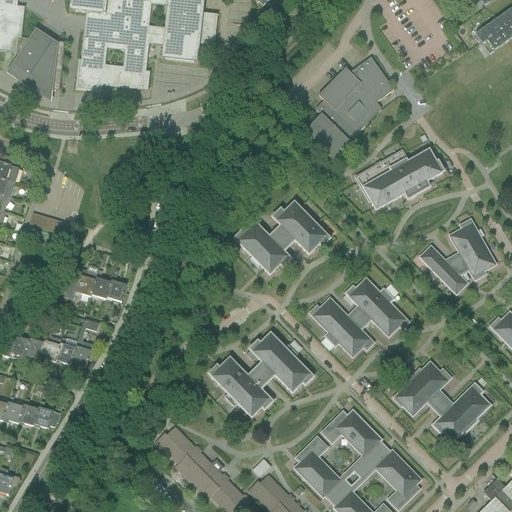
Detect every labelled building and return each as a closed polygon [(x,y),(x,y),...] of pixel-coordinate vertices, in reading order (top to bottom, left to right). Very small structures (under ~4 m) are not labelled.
[(0,0),(0,51),(16,53),(23,53),(8,75),(38,95),(41,96),(43,96),(51,97),(50,97),(51,92),(59,93),(65,44),(55,43),(55,45),(37,32),(31,40),(21,39),(24,8),(17,7),(17,0),(0,0)] [(70,0),(69,12),(85,14),(80,62),(82,62),(80,81),(76,80),(75,90),(101,93),(102,87),(129,90),(129,86),(148,88),(149,73),(145,72),(148,45),(162,47),(161,60),(197,63),(199,45),(214,46),(217,16),(203,15),(204,0),(70,0)] [(511,0),(478,0),(484,7),(493,0),(511,0),(511,9),(474,36),(488,56),(511,39),(511,0)] [(373,106),(376,104),(394,91),(371,59),(349,74),(345,70),(318,97),(323,102),(315,111),(321,116),(303,133),(334,163),(351,145),(349,143),(368,124),(365,121),(377,112),(373,106)] [(274,116),(278,112),(274,107),(269,112),(274,116)] [(376,168),(355,180),(358,185),(359,184),(369,202),(368,202),(368,203),(370,203),(375,212),(403,196),(407,202),(409,201),(409,200),(417,196),(416,195),(420,193),(421,194),(429,190),(425,184),(443,174),(437,164),(435,165),(428,152),(407,164),(401,153),(380,165),(379,163),(375,166),(376,168)] [(0,180),(14,185),(19,170),(9,167),(11,160),(0,156),(0,180)] [(326,172),(331,177),(335,173),(330,168),(326,172)] [(0,196),(10,199),(14,185),(0,180),(0,196)] [(242,232),(233,241),(252,259),(260,267),(259,267),(269,277),(279,267),(282,270),(290,261),(283,254),(285,252),(290,247),(294,242),(308,257),(318,247),(321,249),(329,241),(311,222),(311,223),(303,215),(303,214),(293,205),(283,215),(280,211),(271,219),(280,228),(268,239),(254,225),(244,235),(242,232)] [(28,227),(34,229),(38,217),(32,215),(28,227)] [(34,229),(40,231),(44,218),(38,217),(34,229)] [(40,231),(46,233),(50,220),(44,218),(40,231)] [(46,233),(52,234),(55,222),(50,220),(46,233)] [(52,234),(58,236),(61,224),(55,222),(52,234)] [(430,249),(419,260),(455,297),(466,286),(459,278),(468,272),(474,282),(484,277),(482,274),(495,266),(488,255),(487,255),(481,245),(483,245),(470,222),(459,228),(461,231),(449,238),(459,255),(457,256),(454,258),(456,259),(453,263),(450,260),(447,262),(446,262),(444,263),(430,249)] [(58,236),(63,238),(67,225),(61,224),(58,236)] [(67,225),(63,238),(69,239),(73,227),(67,225)] [(88,267),(86,273),(82,271),(79,282),(69,279),(64,297),(74,300),(75,294),(80,296),(80,298),(81,296),(88,298),(88,299),(89,299),(97,272),(98,270),(88,267)] [(97,272),(89,299),(90,299),(91,297),(96,298),(95,301),(96,301),(96,299),(103,301),(105,302),(110,283),(100,280),(102,273),(97,272)] [(110,283),(105,302),(106,299),(111,301),(110,303),(111,303),(112,301),(119,303),(121,304),(126,287),(125,287),(114,284),(116,278),(112,277),(110,283)] [(316,308),(309,315),(328,335),(325,338),(334,348),(338,345),(352,359),(362,349),(366,352),(373,345),(360,332),(370,321),(388,339),(398,329),(401,331),(408,324),(389,304),(392,301),(383,292),(379,295),(365,281),(355,291),(352,288),(345,295),(358,308),(351,315),(353,316),(349,320),(348,318),(347,319),(329,301),(319,311),(316,308)] [(511,315),(508,312),(500,321),(497,318),(489,326),(504,341),(505,340),(508,343),(506,344),(511,349),(511,315)] [(83,322),(75,351),(70,367),(71,365),(76,367),(76,369),(77,367),(84,369),(85,370),(87,365),(92,347),(81,344),(85,331),(96,334),(99,326),(83,322)] [(4,343),(0,357),(8,359),(8,360),(9,358),(15,360),(15,357),(23,359),(24,360),(28,343),(19,340),(18,339),(20,333),(16,332),(12,345),(4,343)] [(38,362),(39,362),(44,346),(34,343),(34,342),(35,336),(31,335),(28,343),(24,360),(25,358),(30,359),(29,361),(30,361),(31,359),(38,361),(38,362)] [(216,368),(208,376),(227,396),(224,399),(233,408),(237,405),(251,420),(261,410),(264,412),(272,404),(271,403),(275,399),(268,393),(264,396),(260,392),(265,386),(269,383),(274,377),(292,395),(302,385),(304,388),(313,379),(293,360),(296,357),(287,347),(284,350),(270,336),(259,346),(257,343),(249,351),(261,365),(247,379),(229,360),(219,370),(216,368)] [(53,364),(54,365),(61,342),(46,337),(44,346),(39,362),(40,362),(40,360),(46,362),(45,364),(46,362),(53,364)] [(68,367),(70,367),(75,351),(64,348),(65,347),(64,347),(66,341),(62,340),(61,342),(54,365),(55,365),(56,363),(61,364),(60,366),(61,364),(69,366),(68,367)] [(407,386),(392,400),(401,409),(402,407),(412,418),(426,404),(441,419),(432,427),(440,436),(443,433),(453,443),(462,435),(463,436),(477,422),(475,421),(489,407),(479,397),(482,394),(474,386),(452,407),(450,405),(449,406),(440,397),(441,396),(438,392),(450,380),(442,372),(439,374),(429,364),(420,373),(419,372),(405,385),(407,386)] [(16,425),(17,426),(22,409),(12,406),(14,400),(9,398),(7,407),(2,423),(3,423),(3,421),(8,423),(8,425),(9,423),(16,425)] [(31,428),(33,428),(38,412),(27,409),(28,408),(27,408),(29,402),(25,401),(22,409),(17,426),(18,426),(19,423),(24,425),(23,427),(24,425),(31,427),(31,428)] [(38,412),(33,428),(34,426),(39,428),(38,430),(39,430),(40,428),(47,430),(49,431),(50,427),(54,429),(55,429),(56,425),(57,424),(58,425),(60,416),(54,414),(53,414),(43,411),(44,404),(40,403),(38,412)] [(317,459),(326,450),(316,439),(295,460),(299,464),(294,470),(322,499),(324,497),(335,508),(333,510),(334,511),(387,511),(382,507),(377,511),(369,511),(351,494),(375,471),(397,493),(387,502),(397,511),(419,492),(414,487),(420,482),(391,453),(390,454),(379,443),(381,442),(352,413),(346,418),(342,414),(321,435),(331,445),(341,436),(362,458),(339,481),(317,459)] [(192,483),(190,485),(191,486),(193,484),(200,491),(198,493),(207,502),(210,498),(223,511),(237,511),(239,511),(240,511),(241,511),(251,502),(244,496),(243,497),(227,482),(229,480),(224,475),(221,477),(219,474),(221,472),(220,472),(224,469),(215,460),(211,465),(203,458),(204,456),(202,458),(199,455),(202,452),(196,447),(195,449),(174,429),(166,437),(164,435),(154,445),(161,452),(162,450),(178,466),(174,469),(183,478),(185,476),(192,483)] [(4,454),(4,456),(11,458),(13,452),(6,449),(6,450),(4,454)] [(265,460),(253,471),(260,479),(272,468),(265,460)] [(0,494),(6,496),(6,497),(8,497),(11,489),(16,490),(18,485),(20,482),(19,481),(20,480),(13,478),(7,474),(8,472),(0,469),(0,494)] [(305,511),(304,511),(302,511),(296,506),(297,504),(295,506),(292,503),(295,501),(289,495),(288,497),(268,477),(259,485),(257,483),(247,493),(254,500),(255,498),(269,511),(305,511)] [(511,511),(511,481),(505,489),(498,481),(484,495),(491,502),(481,511),(511,511)] [(300,488),(294,493),(298,497),(304,492),(300,488)]
